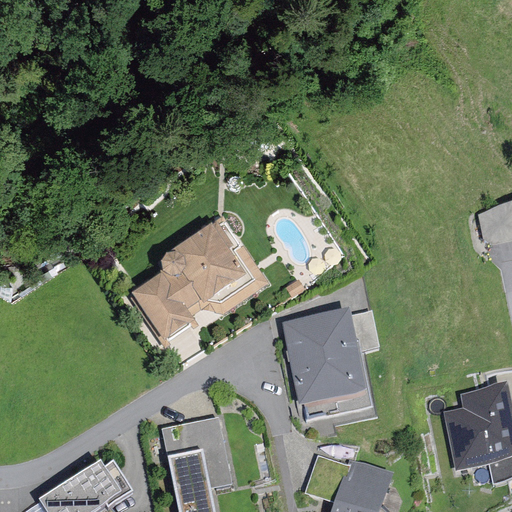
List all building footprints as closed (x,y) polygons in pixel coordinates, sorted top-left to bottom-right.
[(159,282),(127,302),(159,352),(194,330),(185,317),(199,308),(203,313),(247,285),(212,231),(152,270),(159,282)] [(363,350),(356,351),(353,330),(290,339),(301,420),(340,414),(341,424),(373,420),(363,350)] [(465,413),(444,417),(455,476),(511,465),(511,405),(509,391),(463,400),(465,413)] [(221,419),(159,432),(176,511),(213,511),(211,498),(236,492),(221,419)] [(386,511),(399,477),(321,451),(304,500),(333,509),(331,511),(386,511)] [(42,511),(114,511),(133,501),(111,465),(40,508),(42,511)]
